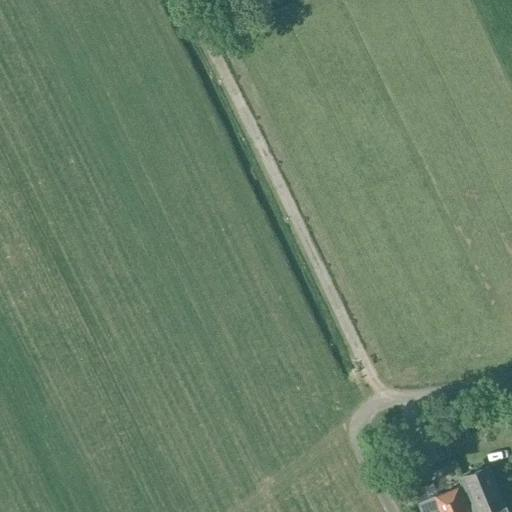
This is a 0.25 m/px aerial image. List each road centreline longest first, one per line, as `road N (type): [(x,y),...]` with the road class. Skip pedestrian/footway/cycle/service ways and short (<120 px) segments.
road 1 (unclassified): [(387,399),(188,0)]
road 2 (unclassified): [(387,399),(361,426),(398,511)]
road 3 (unclassified): [(511,383),(387,399)]
